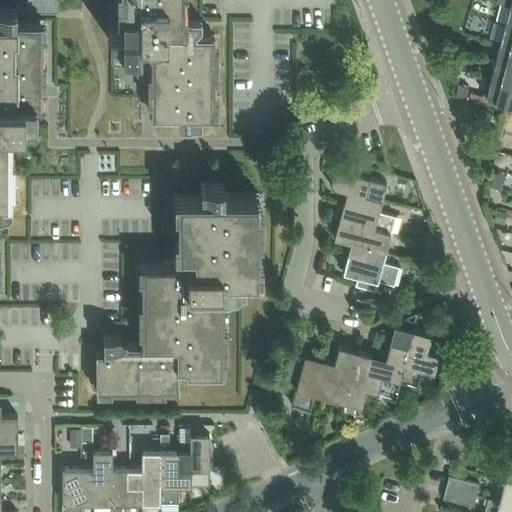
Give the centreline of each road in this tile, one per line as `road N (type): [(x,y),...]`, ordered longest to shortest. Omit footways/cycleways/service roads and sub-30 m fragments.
road 1 (residential): [(290,298),(303,243),(304,138),(417,102)]
road 2 (tertiary): [(511,354),(417,102)]
road 3 (unclassified): [(308,473),(511,378)]
road 4 (residential): [(43,511),(43,382),(0,382)]
